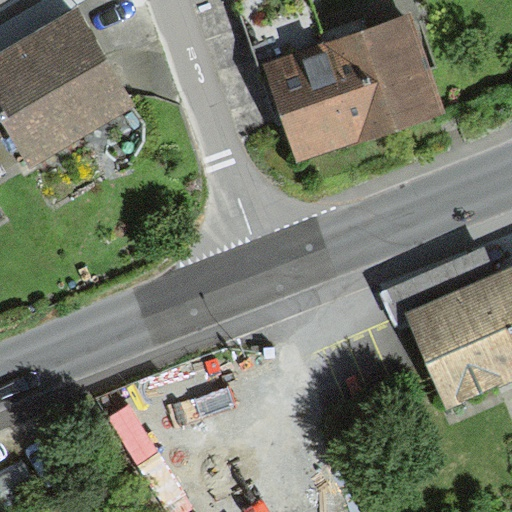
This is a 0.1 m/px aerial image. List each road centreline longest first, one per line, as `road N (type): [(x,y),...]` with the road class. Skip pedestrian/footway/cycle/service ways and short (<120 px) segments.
road 1 (residential): [(265,277),(171,0)]
road 2 (secondary): [(0,378),(265,277)]
road 3 (secondary): [(265,277),(511,180)]
